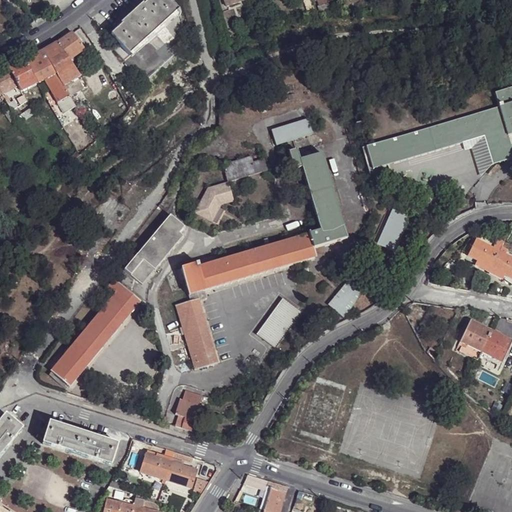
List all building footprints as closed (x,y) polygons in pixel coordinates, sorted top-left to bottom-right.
[(188,43),(179,12),(169,0),(151,0),(145,6),(144,4),(125,21),(126,23),(111,36),(119,44),(114,50),(144,83),(188,43)] [(253,0),(246,0),(247,1),(251,14),(257,12),(253,0)] [(56,44),(43,52),(63,86),(77,78),(78,81),(82,79),(69,61),(85,50),(73,33),(56,44)] [(43,52),(24,61),(37,84),(44,80),(64,115),(76,108),(69,97),(63,86),(43,52)] [(24,61),(7,69),(17,87),(21,92),(27,89),(37,84),(24,61)] [(7,69),(0,72),(0,92),(1,95),(17,87),(7,69)] [(77,78),(63,86),(69,97),(83,90),(78,81),(77,78)] [(371,171),(461,144),(483,138),(491,165),(511,159),(511,152),(507,137),(511,135),(511,87),(493,94),(494,100),(496,107),(364,148),(371,171)] [(13,111),(17,118),(22,115),(18,108),(13,111)] [(13,111),(11,110),(5,113),(11,122),(17,118),(13,111)] [(22,115),(17,118),(21,123),(34,115),(30,110),(26,112),(22,115)] [(307,119),(272,131),(276,146),(312,134),(307,119)] [(483,138),(461,144),(464,152),(471,149),(479,177),(491,165),(483,138)] [(319,231),(309,234),(313,249),(347,239),(322,153),(300,160),(296,150),(288,153),(295,177),(302,175),(319,231)] [(257,174),(254,163),(252,157),(224,165),(229,182),(257,174)] [(265,159),(254,163),(257,174),(268,170),(265,159)] [(213,223),(220,209),(221,206),(234,202),(229,185),(209,192),(197,216),(213,223)] [(224,211),(220,209),(213,223),(218,226),(224,211)] [(410,218),(393,210),(377,244),(395,252),(410,218)] [(170,216),(125,271),(143,286),(155,271),(183,238),(179,234),(185,228),(170,216)] [(313,249),(309,234),(215,263),(199,267),(198,264),(181,270),(189,296),(190,302),(176,307),(195,370),(218,363),(199,301),(207,298),(204,291),(290,266),(316,258),(313,249)] [(475,261),(487,267),(495,250),(472,240),(465,255),(475,261)] [(497,251),(489,268),(502,274),(511,278),(511,258),(506,256),(509,249),(498,242),(495,250),(497,251)] [(495,250),(487,267),(489,268),(497,251),(495,250)] [(462,259),(474,264),(475,261),(465,255),(463,255),(462,259)] [(199,267),(215,263),(214,258),(197,263),(198,264),(199,267)] [(473,265),(485,271),(487,267),(475,261),(474,264),(473,265)] [(487,267),(485,271),(499,278),(499,277),(502,274),(489,268),(487,267)] [(357,271),(329,304),(344,317),(373,284),(357,271)] [(511,278),(502,274),(499,277),(511,283),(511,278)] [(128,292),(121,286),(113,280),(104,292),(112,299),(52,372),(70,387),(141,302),(128,292)] [(123,283),(121,286),(128,292),(130,290),(123,283)] [(257,335),(275,348),(300,313),(282,300),(257,335)] [(482,354),(492,332),(470,322),(461,343),(482,354)] [(511,345),(511,341),(492,332),(482,354),(503,364),(511,345)] [(479,359),(482,354),(461,343),(456,352),(459,353),(462,350),(479,359)] [(503,364),(482,354),(479,359),(498,368),(497,371),(500,373),(503,364)] [(178,416),(174,427),(191,433),(198,411),(203,396),(187,392),(183,402),(180,409),(178,408),(175,415),(178,416)] [(191,433),(200,435),(204,423),(200,422),(203,413),(198,411),(191,433)] [(0,458),(24,430),(8,415),(5,418),(0,424),(0,458)] [(51,423),(45,445),(113,467),(120,445),(51,423)] [(134,441),(132,446),(131,448),(146,452),(148,445),(134,441)] [(140,473),(165,481),(171,463),(172,459),(161,455),(160,460),(152,457),(146,455),(140,473)] [(171,463),(190,469),(191,464),(172,459),(171,463)] [(171,463),(165,481),(191,489),(196,471),(190,469),(171,463)] [(197,479),(193,493),(200,495),(207,482),(197,479)] [(126,485),(114,480),(111,485),(124,491),(126,485)] [(287,492),(289,488),(272,483),(271,488),(287,492)] [(122,490),(111,485),(108,490),(120,494),(122,490)] [(280,511),(287,492),(271,488),(269,493),(266,503),(264,511),(263,511),(280,511)] [(132,507),(133,503),(122,500),(114,498),(112,502),(132,507)] [(130,511),(132,507),(112,502),(106,501),(103,511),(130,511)] [(153,508),(133,503),(132,507),(152,511),(153,508)]
